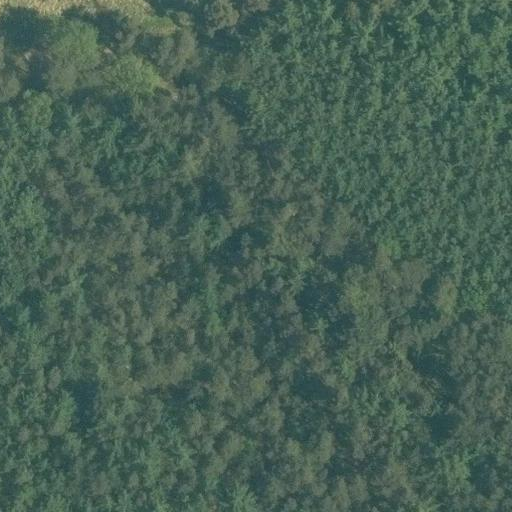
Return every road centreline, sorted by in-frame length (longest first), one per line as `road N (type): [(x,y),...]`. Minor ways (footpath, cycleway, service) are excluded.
road 1 (track): [(210,83),(241,124),(346,215),(511,342)]
road 2 (track): [(0,123),(135,109),(210,83)]
road 3 (track): [(312,0),(210,83)]
